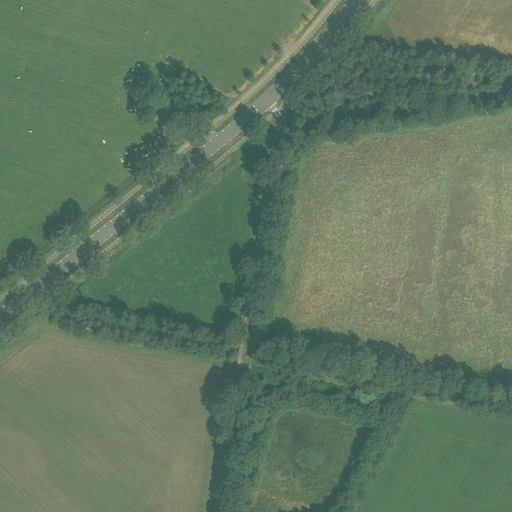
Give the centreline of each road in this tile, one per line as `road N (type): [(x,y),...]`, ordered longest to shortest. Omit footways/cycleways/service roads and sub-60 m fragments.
road 1 (tertiary): [(0,318),(245,122),(356,0)]
road 2 (track): [(271,96),(282,113),(280,131),(218,511)]
